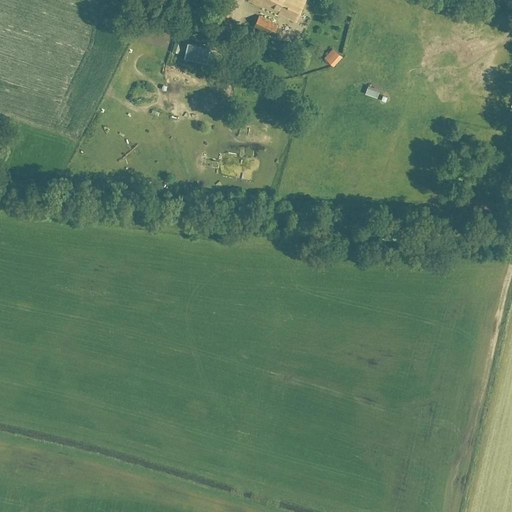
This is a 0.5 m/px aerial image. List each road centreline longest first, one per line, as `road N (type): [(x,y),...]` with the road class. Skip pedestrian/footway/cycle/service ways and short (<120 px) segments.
road 1 (track): [(0,204),(135,226),(287,237),(511,234)]
road 2 (track): [(454,511),(511,259)]
